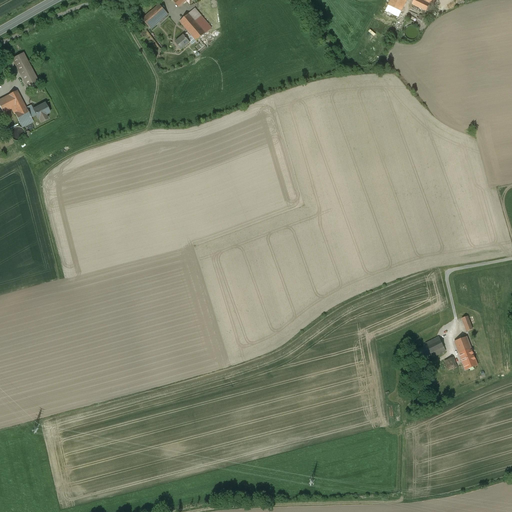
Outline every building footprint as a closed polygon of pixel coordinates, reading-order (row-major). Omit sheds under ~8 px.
[(390,0),(388,5),(401,12),(406,0),(390,0)] [(414,0),(412,4),(430,13),(436,0),(414,0)] [(168,15),(159,4),(142,19),(151,30),(168,15)] [(401,12),(388,5),(386,11),(399,17),(401,12)] [(212,28),(201,16),(195,9),(189,14),(180,22),(188,32),(194,39),(196,41),(212,28)] [(420,25),(425,16),(421,14),(416,23),(420,25)] [(413,26),(410,26),(408,27),(406,28),(405,30),(405,32),(405,35),(406,37),(408,39),(410,40),(412,40),(414,40),(417,38),(418,37),(419,34),(419,32),(418,30),(417,28),(415,26),(413,26)] [(194,39),(188,32),(175,42),(181,50),(194,39)] [(201,40),(191,49),(196,54),(200,51),(201,53),(207,47),(201,40)] [(23,53),(12,59),(26,86),(38,80),(23,53)] [(9,96),(0,100),(0,115),(12,109),(15,114),(22,128),(33,122),(31,118),(28,113),(26,108),(17,91),(8,95),(9,96)] [(51,113),(45,102),(33,109),(31,105),(26,108),(28,113),(31,118),(36,115),(38,119),(39,120),(41,123),(49,119),(47,115),(51,113)] [(22,128),(19,127),(16,127),(14,128),(12,130),(10,132),(10,135),(11,138),(13,140),(16,141),(19,141),(21,140),(23,139),(25,136),(25,133),(24,130),(22,128)] [(468,316),(462,319),(466,331),(472,329),(468,316)] [(428,357),(447,348),(440,333),(421,342),(428,357)] [(454,342),(460,358),(473,354),(466,337),(454,342)] [(477,365),(473,354),(460,358),(465,370),(477,365)] [(457,367),(454,358),(444,361),(448,371),(457,367)]
